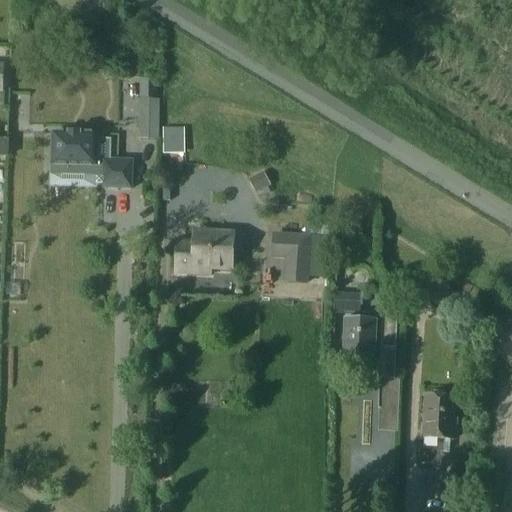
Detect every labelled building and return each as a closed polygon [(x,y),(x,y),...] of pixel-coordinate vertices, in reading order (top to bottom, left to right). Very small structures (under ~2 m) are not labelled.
[(157,78),(139,78),(139,100),(157,100),(157,78)] [(158,141),(158,101),(140,101),(139,141),(158,141)] [(162,128),(163,155),(185,154),(184,127),(162,128)] [(96,163),(97,136),(52,135),(51,177),(96,178),(96,175),(104,175),(103,189),(131,190),(132,162),(104,161),(104,163),(96,163)] [(262,171),(248,179),(257,196),(271,187),(262,171)] [(195,235),(194,243),(176,242),(175,274),(194,275),(194,266),(231,268),(233,237),(195,235)] [(283,278),(310,279),(326,280),(328,241),(312,240),(312,237),(274,235),(272,261),(284,261),(283,278)] [(434,281),(421,301),(448,318),(460,299),(434,281)] [(335,316),(360,317),(361,294),(336,293),(335,316)] [(377,323),(377,322),(343,321),(342,359),(376,360),(376,356),(380,356),(378,410),(393,411),(397,307),(396,307),(396,315),(383,314),(383,310),(382,310),(381,323),(377,323)] [(455,399),(425,397),(423,439),(453,441),(455,399)] [(439,488),(464,489),(465,455),(440,454),(439,488)]
